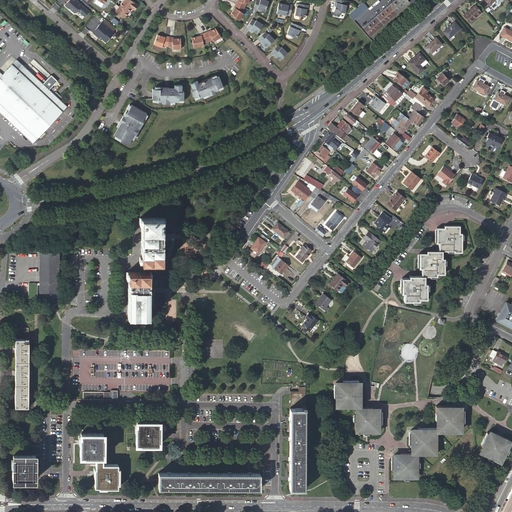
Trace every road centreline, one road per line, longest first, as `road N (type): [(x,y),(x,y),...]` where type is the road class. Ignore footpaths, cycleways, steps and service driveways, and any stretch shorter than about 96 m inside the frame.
road 1 (residential): [(65,403),(274,406),(276,506)]
road 2 (secondary): [(12,214),(174,181),(303,120)]
road 3 (secondary): [(297,114),(224,158),(144,185),(53,200),(13,194)]
road 4 (residential): [(65,403),(68,314),(124,313),(124,262),(137,262),(138,225)]
road 5 (residential): [(268,201),(223,260),(281,306),(327,249)]
road 6 (unclassified): [(276,506),(83,505)]
road 7 (residential): [(324,0),(307,47),(282,78),(209,7)]
road 8 (secondary): [(303,120),(449,0)]
road 9 (secondary): [(438,0),(297,114)]
road 10 (residential): [(506,233),(439,207),(422,215),(368,285)]
road 11 (unclassified): [(441,511),(276,506)]
road 12 (residential): [(8,188),(76,139),(119,71)]
road 13 (residential): [(327,249),(427,125)]
road 14 (residential): [(511,339),(464,316),(499,247)]
